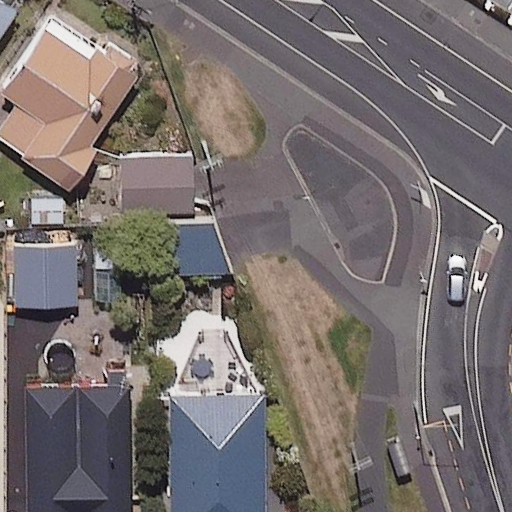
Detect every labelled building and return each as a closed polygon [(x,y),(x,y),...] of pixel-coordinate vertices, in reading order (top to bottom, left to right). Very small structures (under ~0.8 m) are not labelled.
[(0,0),(0,22),(14,0),(0,0)] [(134,69),(46,11),(0,80),(0,88),(8,94),(0,105),(0,137),(61,178),(134,69)] [(190,154),(118,153),(117,208),(190,209),(190,154)] [(221,268),(219,216),(161,218),(163,270),(221,268)] [(72,301),(73,241),(14,240),(14,301),(72,301)] [(72,511),(128,511),(125,377),(19,379),(22,511),(72,511)] [(261,511),(260,390),(165,391),(166,511),(261,511)]
